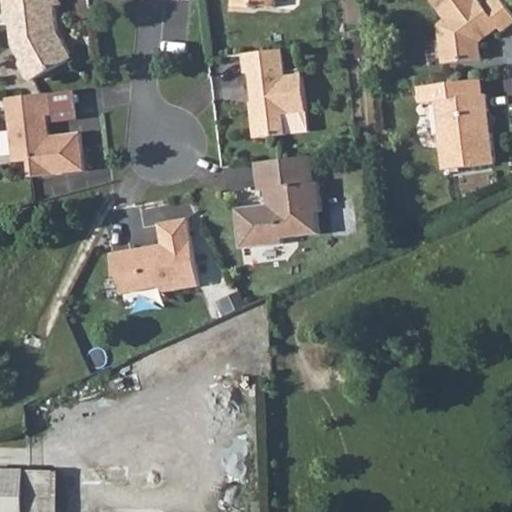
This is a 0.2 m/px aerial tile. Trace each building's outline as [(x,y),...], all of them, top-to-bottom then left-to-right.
[(4,0),(7,22),(10,22),(13,43),(22,59),(19,68),(26,79),(38,81),(65,64),(69,56),(57,33),(54,8),(60,7),(59,0),(4,0)] [(232,0),(231,8),(251,11),(257,7),(272,10),(274,0),(232,0)] [(511,14),(501,0),(495,0),(486,6),(481,0),(430,0),(447,21),(441,26),(445,66),(485,62),(483,37),(500,26),(505,33),(511,28),(511,14)] [(244,57),(245,76),(251,76),(254,99),(251,105),(254,143),(285,140),(285,136),(284,118),(305,116),(307,116),(304,78),(288,79),(285,53),(244,57)] [(484,84),(424,91),(426,106),(441,104),(449,174),(497,168),(489,99),(486,99),(484,84)] [(9,101),(16,166),(32,165),(33,179),(85,173),(81,134),(50,139),(48,118),(53,118),(50,96),(9,101)] [(305,116),(284,118),(285,136),(307,134),(305,116)] [(257,167),(260,192),(267,192),(268,206),(237,209),(240,250),(282,247),(285,241),(320,239),(317,216),(319,214),(321,214),(318,186),(313,187),(311,160),(257,167)] [(113,261),(114,284),(118,283),(120,298),(162,294),(162,299),(197,296),(190,229),(162,232),(164,254),(113,261)] [(0,511),(51,511),(52,473),(0,471),(0,511)]
